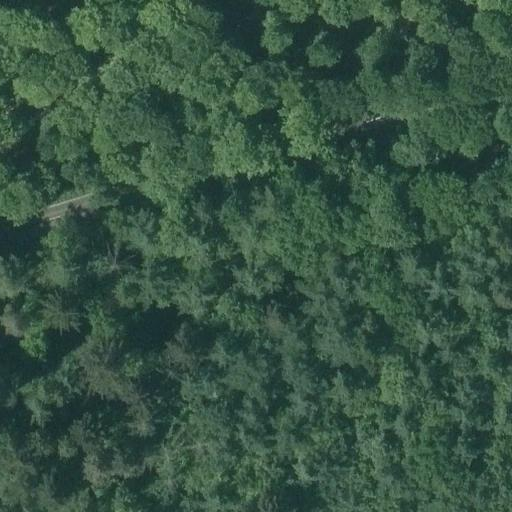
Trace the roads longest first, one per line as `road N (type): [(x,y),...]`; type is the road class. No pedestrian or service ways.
road 1 (secondary): [(0,237),(511,80)]
road 2 (track): [(164,311),(166,317),(511,212)]
road 3 (track): [(166,317),(0,365)]
